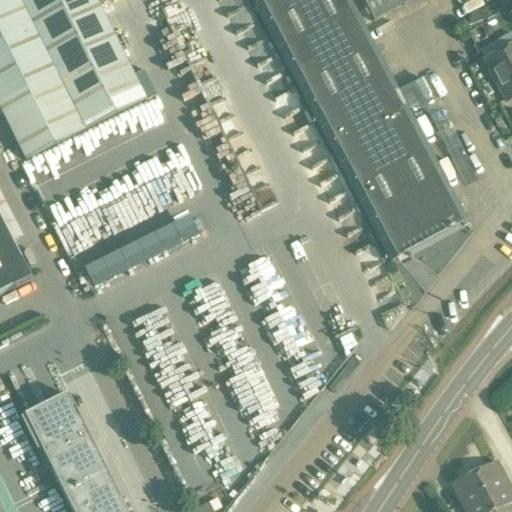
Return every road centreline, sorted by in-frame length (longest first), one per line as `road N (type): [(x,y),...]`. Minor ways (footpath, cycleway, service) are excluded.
road 1 (unknown): [(388,354),(212,9)]
road 2 (unclassified): [(168,511),(0,169)]
road 3 (unknown): [(227,242),(292,369),(295,392),(290,406),(239,444)]
road 4 (unknown): [(0,322),(119,290),(227,242)]
road 5 (primary): [(379,511),(511,326)]
road 6 (unknown): [(227,242),(133,38)]
